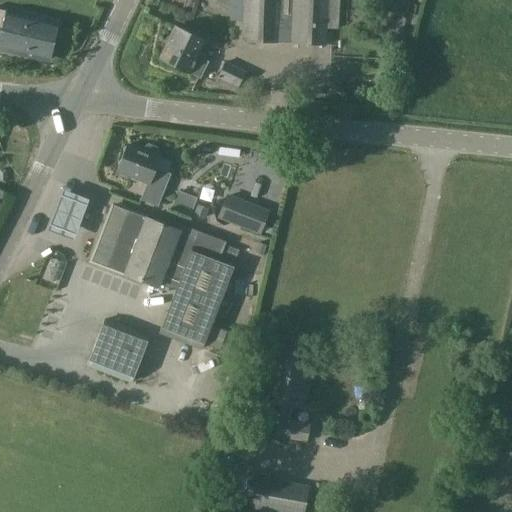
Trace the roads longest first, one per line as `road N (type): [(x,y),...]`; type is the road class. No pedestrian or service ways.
road 1 (tertiary): [(511,149),(83,103)]
road 2 (tertiary): [(0,266),(83,103)]
